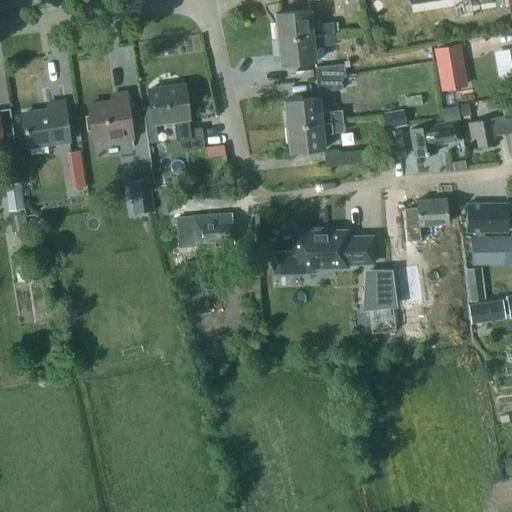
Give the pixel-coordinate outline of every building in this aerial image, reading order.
[(273,22),(275,39),(334,33),(333,22),(312,24),(310,10),(275,13),(276,22),(273,22)] [(275,39),(277,56),(280,56),(281,65),(315,61),(314,46),(335,43),(334,33),(275,39)] [(459,43),(433,48),(440,90),(467,85),(459,43)] [(316,67),(317,79),(344,76),(343,64),(316,67)] [(317,79),(318,91),(342,88),(341,77),(345,77),(344,76),(317,79)] [(151,111),(152,122),(187,117),(183,83),(148,88),(151,111)] [(132,137),(126,92),(109,94),(110,101),(88,104),(92,139),(109,137),(109,140),(132,137)] [(283,111),(285,127),(343,120),(342,109),(321,112),(319,96),(285,100),(286,110),(283,111)] [(485,101),(486,111),(511,106),(510,96),(485,101)] [(21,113),(25,144),(68,138),(63,100),(46,103),(47,109),(21,113)] [(468,105),(459,107),(461,118),(470,116),(468,105)] [(443,123),(410,130),(413,145),(417,144),(419,155),(437,152),(435,144),(460,140),(456,121),(459,121),(457,108),(441,110),(443,123)] [(406,126),(403,109),(384,113),(387,129),(406,126)] [(504,114),(469,121),(471,137),(476,136),(478,147),(496,144),(494,137),(511,133),(511,117),(505,119),(504,114)] [(285,127),(286,143),(289,143),(290,152),(324,148),(323,134),(344,131),(343,120),(285,127)] [(178,130),(181,150),(203,147),(200,127),(178,130)] [(386,132),(391,158),(406,155),(401,130),(386,132)] [(324,154),(326,166),(362,162),(361,150),(324,154)] [(464,160),(451,162),(452,171),(466,169),(464,160)] [(152,210),(148,178),(128,181),(133,213),(152,210)] [(28,233),(19,183),(5,185),(13,232),(18,231),(18,234),(28,233)] [(448,222),(446,198),(416,200),(417,208),(404,209),(407,239),(420,238),(419,224),(448,222)] [(467,202),(467,233),(508,233),(508,202),(467,202)] [(231,213),(176,216),(178,248),(194,247),(194,249),(219,247),(219,245),(233,244),(231,213)] [(313,232),(294,233),(295,273),(315,273),(315,268),(346,268),(346,264),(373,263),(372,237),(345,237),(345,232),(326,232),(326,229),(313,229),(313,232)] [(473,264),(511,264),(511,237),(471,237),(473,264)] [(414,281),(411,260),(398,261),(401,283),(414,281)] [(393,303),(389,272),(369,272),(370,304),(393,303)] [(198,294),(185,296),(188,313),(201,311),(198,294)] [(502,298),(469,303),(471,322),(504,318),(502,298)]
